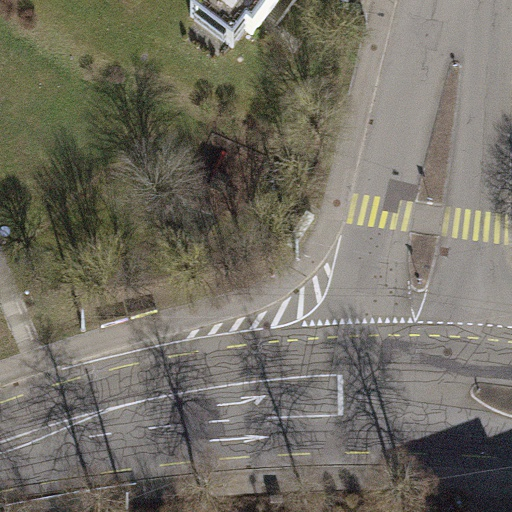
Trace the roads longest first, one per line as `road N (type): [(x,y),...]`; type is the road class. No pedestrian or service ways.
road 1 (tertiary): [(409,384),(233,399),(59,436),(0,457)]
road 2 (residential): [(409,384),(429,222),(471,0)]
